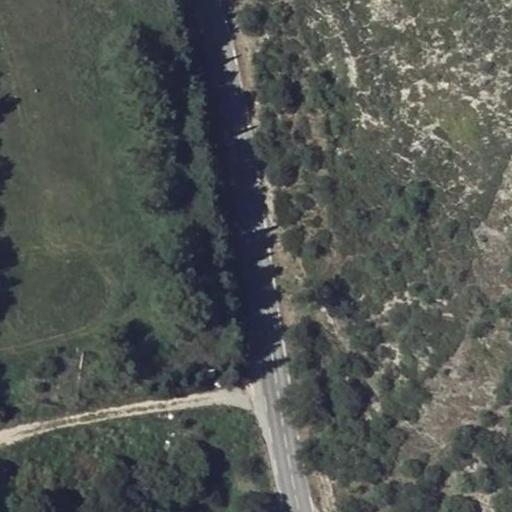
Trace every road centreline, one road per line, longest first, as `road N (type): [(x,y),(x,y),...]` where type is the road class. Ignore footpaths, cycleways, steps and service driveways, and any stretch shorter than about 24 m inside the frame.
road 1 (tertiary): [(212,0),(250,157),(303,511)]
road 2 (track): [(285,393),(88,415),(0,437)]
